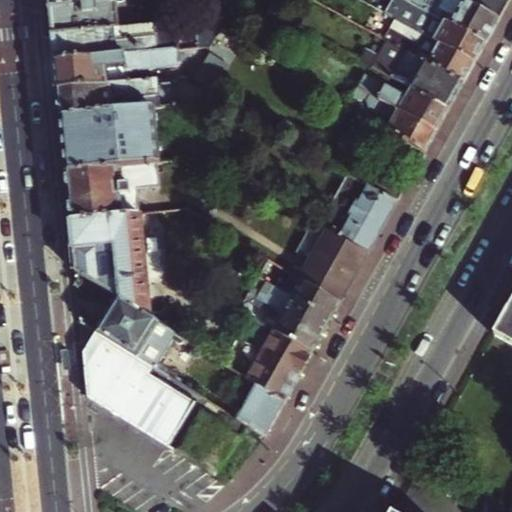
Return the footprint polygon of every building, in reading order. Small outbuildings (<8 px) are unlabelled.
[(50,0),(54,34),(119,28),(117,1),(122,1),(122,0),(50,0)] [(363,0),(363,1),(397,21),(476,64),(487,44),(409,0),(395,0),(393,4),(386,0),(363,0)] [(409,0),(487,44),(501,19),(470,1),(467,0),(443,0),(442,2),(438,0),(409,0)] [(470,0),(470,1),(501,19),(511,0),(470,0)] [(190,21),(192,35),(203,46),(210,45),(223,25),(213,18),(190,21)] [(363,27),(411,53),(465,84),(476,64),(397,21),(392,31),(368,18),(363,27)] [(54,34),(52,34),(55,62),(126,54),(123,27),(119,28),(54,34)] [(55,62),(57,90),(129,83),(128,72),(177,67),(180,64),(178,49),(126,54),(55,62)] [(203,72),(226,81),(234,60),(211,51),(203,72)] [(363,61),(414,90),(449,110),(465,84),(411,53),(402,69),(369,51),(363,61)] [(367,75),(355,96),(367,102),(372,95),(438,131),(449,110),(414,90),(407,101),(404,99),(404,96),(403,95),(367,75)] [(57,90),(60,118),(132,110),(129,83),(57,90)] [(350,105),(426,153),(438,131),(372,95),(367,102),(355,96),(350,105)] [(60,118),(66,172),(160,162),(154,108),(132,110),(60,118)] [(363,179),(370,184),(398,202),(411,179),(376,156),(363,179)] [(169,161),(160,162),(66,172),(72,220),(125,215),(123,195),(136,193),(135,182),(171,177),(169,161)] [(341,235),(369,253),(398,202),(370,184),(341,235)] [(111,292),(151,317),(146,261),(140,213),(125,215),(72,220),(77,272),(111,292)] [(313,260),(303,279),(313,285),(342,303),(369,253),(341,235),(316,219),(299,251),(313,260)] [(268,257),(258,275),(268,281),(278,263),(268,257)] [(249,290),(281,310),(323,336),(332,320),(294,296),(268,281),(258,275),(249,290)] [(303,279),(294,296),(332,320),(342,303),(313,285),(303,279)] [(194,349),(197,344),(151,317),(111,292),(105,302),(107,308),(111,310),(98,334),(156,368),(175,380),(178,375),(161,363),(175,340),(178,343),(184,343),(194,349)] [(511,511),(511,307),(496,337),(511,346),(511,511)] [(271,327),(275,330),(313,355),(323,336),(281,310),(271,327)] [(250,377),(261,382),(288,401),(313,355),(275,330),(250,377)] [(156,368),(98,334),(86,357),(91,399),(172,448),(198,404),(152,376),(156,368)] [(63,373),(71,372),(70,352),(61,353),(63,373)] [(261,382),(240,420),(260,432),(268,436),(288,401),(261,382)] [(204,410),(179,452),(219,476),(243,434),(204,410)]
